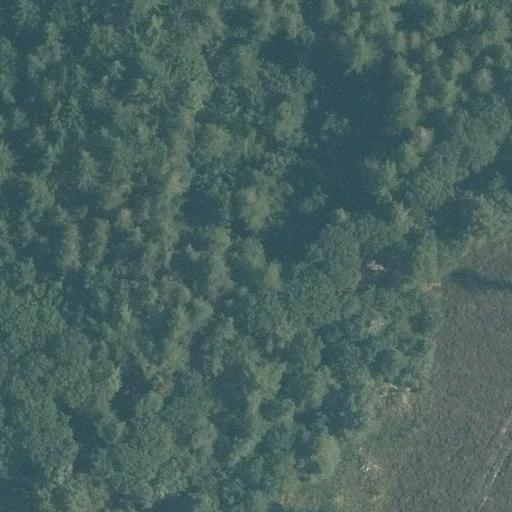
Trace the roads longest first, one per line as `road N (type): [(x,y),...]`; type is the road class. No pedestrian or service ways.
road 1 (track): [(129,487),(511,147)]
road 2 (track): [(354,0),(511,64)]
